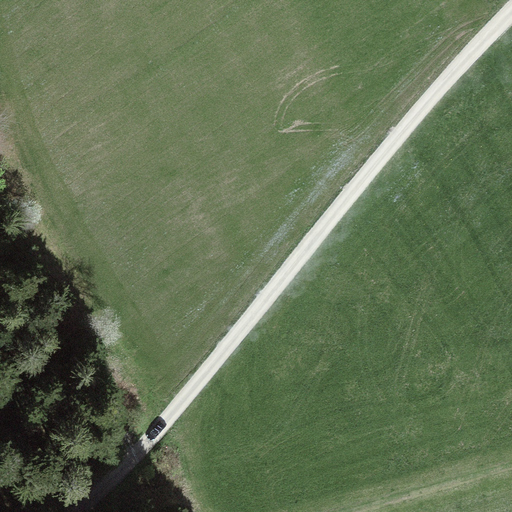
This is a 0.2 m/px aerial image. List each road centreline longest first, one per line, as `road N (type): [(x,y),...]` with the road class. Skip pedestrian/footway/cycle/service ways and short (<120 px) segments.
road 1 (track): [(68,511),(167,415),(362,174),(511,17)]
road 2 (track): [(511,469),(321,511)]
